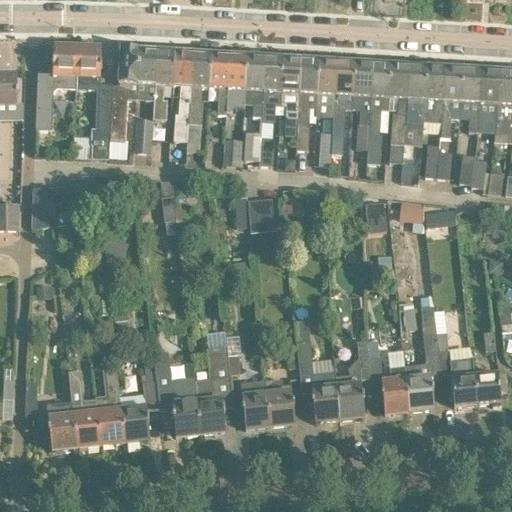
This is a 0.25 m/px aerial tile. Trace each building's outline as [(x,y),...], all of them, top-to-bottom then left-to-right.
[(53,71),(52,78),(37,78),(35,134),(51,135),(53,97),(56,93),(75,94),(77,52),(53,51),(53,66),(52,66),(51,71),(53,71)] [(91,142),(73,141),(73,149),(72,149),(71,163),(107,164),(108,146),(111,90),(99,89),(100,68),(100,53),(77,52),(75,94),(97,95),(96,133),(91,134),(91,142)] [(111,90),(108,146),(124,148),(126,104),(136,105),(138,54),(120,53),(118,91),(111,90)] [(153,106),(156,55),(138,54),(136,105),(153,106)] [(156,55),(153,106),(152,124),(165,125),(166,105),(162,105),(163,89),(172,90),(174,57),(156,55)] [(174,57),(172,90),(180,90),(177,119),(175,119),(172,146),(188,147),(192,58),(174,57)] [(208,93),(210,59),(192,58),(188,147),(188,156),(198,157),(202,106),(201,106),(201,92),(208,93)] [(229,60),(210,59),(208,93),(218,93),(217,119),(225,120),(225,116),(229,60)] [(234,111),(243,112),(244,108),(246,61),(229,60),(225,116),(229,116),(234,111)] [(253,109),(252,121),(261,122),(264,62),(246,61),(244,108),(253,109)] [(271,142),(272,128),(273,109),(280,109),(283,63),(264,62),(261,122),(261,138),(259,166),(259,170),(271,171),(273,142),(271,142)] [(283,63),(280,109),(287,110),(287,121),(297,122),(300,64),(283,63)] [(300,64),(297,122),(296,155),(307,156),(309,113),(316,114),(319,65),(300,64)] [(319,65),(316,114),(315,121),(333,122),(336,66),(319,65)] [(333,122),(332,138),(332,143),(342,144),(343,114),(352,115),(355,67),(336,66),(333,122)] [(359,115),(357,154),(367,155),(373,68),(355,67),(352,115),(359,115)] [(380,115),(383,115),(387,116),(390,69),(373,68),(367,155),(366,169),(379,169),(381,141),(379,141),(380,115)] [(390,69),(387,116),(388,116),(389,102),(397,103),(396,119),(392,118),(388,167),(401,168),(409,71),(390,69)] [(427,72),(409,71),(401,168),(402,168),(403,149),(421,151),(423,126),(427,72)] [(427,72),(423,126),(441,128),(441,127),(445,73),(427,72)] [(440,142),(441,142),(449,143),(450,124),(460,124),(463,74),(445,73),(441,127),(441,128),(440,142)] [(480,75),(463,74),(460,124),(468,124),(468,137),(476,137),(477,124),(480,75)] [(498,76),(480,75),(477,124),(476,137),(494,139),(496,124),(498,76)] [(511,76),(498,76),(496,124),(494,139),(493,147),(510,148),(511,131),(511,76)] [(0,79),(0,108),(17,108),(17,99),(18,99),(18,95),(17,95),(17,80),(0,79)] [(150,159),(152,124),(136,124),(134,159),(150,159)] [(261,138),(246,137),(244,165),(259,166),(261,138)] [(331,171),(332,143),(332,138),(320,137),(318,170),(331,171)] [(224,144),(222,170),(240,171),(241,145),(224,144)] [(424,182),(435,183),(438,157),(439,151),(427,149),(424,182)] [(450,158),(438,157),(435,183),(448,184),(450,158)] [(462,159),(458,186),(458,188),(470,189),(472,165),(473,161),(462,159)] [(295,173),(296,163),(284,163),(284,173),(295,173)] [(472,165),(470,189),(469,192),(482,193),(485,166),(472,165)] [(414,178),(408,177),(401,177),(401,186),(413,187),(414,178)] [(487,198),(500,200),(502,179),(490,178),(487,198)] [(149,197),(149,187),(138,187),(139,198),(149,197)] [(70,189),(58,191),(61,211),(73,210),(70,189)] [(187,201),(186,190),(175,191),(176,201),(187,201)] [(31,233),(51,231),(52,231),(47,191),(33,192),(31,233)] [(84,194),(86,210),(97,208),(95,193),(84,194)] [(175,224),(173,201),(160,202),(162,226),(175,224)] [(305,201),(305,219),(326,219),(325,201),(305,201)] [(233,203),(236,233),(249,232),(249,223),(246,202),(233,203)] [(275,223),(274,203),(249,205),(251,225),(275,223)] [(116,205),(116,220),(130,220),(130,205),(116,205)] [(401,205),(398,225),(423,228),(422,207),(401,205)] [(0,234),(18,234),(18,207),(0,207),(0,234)] [(364,209),(367,238),(385,235),(383,207),(364,209)] [(491,219),(502,221),(503,210),(492,209),(491,219)] [(452,215),(425,218),(427,232),(454,228),(452,215)] [(466,218),(467,229),(484,229),(484,218),(466,218)] [(71,229),(57,231),(59,247),(73,246),(71,229)] [(123,263),(128,247),(110,242),(106,258),(123,263)] [(378,273),(391,272),(390,260),(378,260),(378,273)] [(490,277),(503,278),(505,265),(491,264),(490,277)] [(248,278),(247,267),(236,268),(237,275),(242,279),(248,278)] [(50,303),(49,290),(38,291),(39,304),(50,303)] [(419,301),(420,312),(433,311),(432,300),(419,301)] [(499,310),(501,329),(511,328),(509,310),(499,310)] [(425,368),(405,371),(409,416),(434,413),(432,395),(430,380),(440,379),(436,338),(433,311),(420,312),(422,327),(421,327),(425,368)] [(416,312),(405,313),(407,334),(418,333),(416,312)] [(128,318),(115,319),(117,335),(130,334),(128,318)] [(334,376),(312,378),(308,325),(294,327),(297,353),(299,372),(301,398),(311,397),(314,426),(339,424),(334,381),(334,376)] [(450,378),(453,411),(477,409),(474,383),(474,380),(472,362),(449,365),(448,355),(446,337),(436,338),(440,379),(450,378)] [(368,362),(368,363),(379,362),(377,345),(366,346),(368,362)] [(225,436),(223,418),(223,413),(232,411),(229,379),(227,361),(226,352),(205,354),(208,384),(194,385),(200,439),(225,436)] [(288,373),(299,372),(297,353),(286,354),(288,373)] [(390,385),(382,386),(381,386),(381,388),(382,401),(384,419),(409,416),(405,371),(402,355),(387,357),(389,373),(390,385)] [(237,360),(227,361),(229,379),(239,378),(237,360)] [(368,363),(368,362),(358,363),(347,373),(348,377),(349,378),(349,380),(334,381),(339,424),(364,421),(362,403),(362,400),(371,399),(370,389),(368,363)] [(382,382),(379,362),(368,363),(370,389),(381,388),(381,386),(382,386),(382,382)] [(158,410),(172,408),(175,441),(200,439),(194,385),(193,382),(170,385),(168,367),(153,369),(155,385),(158,410)] [(146,370),(147,378),(148,386),(155,385),(153,369),(146,370)] [(124,447),(120,415),(115,373),(103,375),(106,400),(94,402),(95,404),(100,450),(124,447)] [(498,379),(498,378),(474,380),(474,383),(477,409),(501,406),(499,396),(506,396),(504,378),(498,379)] [(295,428),(291,397),(290,389),(281,390),(280,384),(264,386),(269,431),(295,428)] [(3,403),(13,403),(13,385),(3,385),(3,403)] [(146,411),(158,410),(155,385),(148,386),(144,387),(145,398),(146,411)] [(36,386),(26,386),(25,418),(37,416),(36,404),(36,386)] [(242,402),(243,416),(245,434),(269,431),(264,386),(240,388),(242,402)] [(75,452),(100,450),(95,404),(70,407),(75,452)] [(70,407),(46,410),(47,422),(46,422),(48,437),(49,437),(51,455),(75,452),(70,407)] [(149,444),(146,412),(144,412),(120,415),(124,447),(149,444)]
